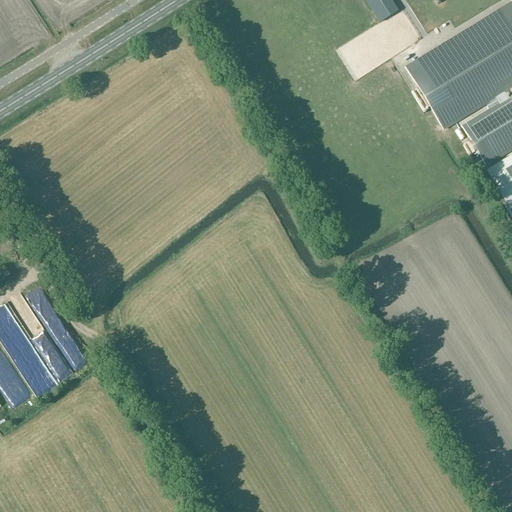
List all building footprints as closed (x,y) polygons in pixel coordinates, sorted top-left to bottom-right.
[(363,0),(380,25),(398,13),(389,0),(363,0)] [(511,88),(511,4),(511,3),(404,68),(417,90),(411,94),(422,113),(429,109),(443,131),(511,88)] [(511,95),(461,127),(486,167),(511,150),(511,95)] [(464,148),(470,145),(464,138),(459,142),(464,148)] [(511,155),(486,171),(505,203),(511,214),(511,155)] [(511,214),(505,203),(500,207),(510,224),(511,223),(511,214)] [(49,337),(64,329),(37,281),(22,289),(49,337)] [(0,336),(0,337),(33,397),(49,388),(15,327),(0,336)] [(0,394),(11,411),(29,399),(0,356),(0,394)] [(61,383),(69,374),(62,368),(54,377),(61,383)]
